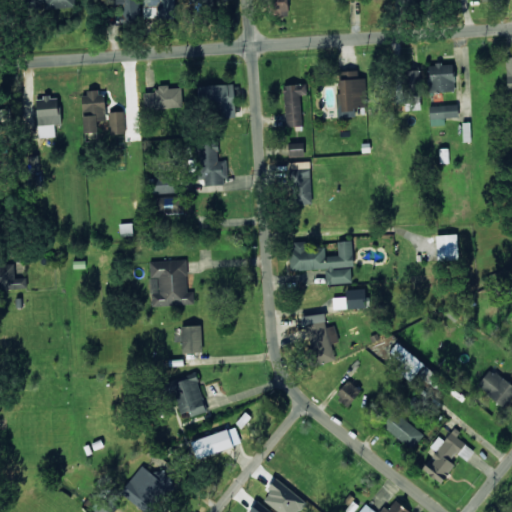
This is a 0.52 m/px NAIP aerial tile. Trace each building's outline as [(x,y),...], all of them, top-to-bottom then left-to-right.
[(44,0),(44,9),(75,7),(74,0),(44,0)] [(287,0),(270,0),(270,16),(288,15),(287,0)] [(429,92),(455,91),(454,63),(428,64),(429,92)] [(421,109),(420,69),(405,70),(405,99),(409,99),(410,109),(421,109)] [(338,117),(355,116),(354,108),(367,107),(365,78),(358,78),(358,70),(339,71),(341,92),(336,93),(338,117)] [(198,85),(198,106),(210,106),(211,118),(235,117),(234,84),(198,85)] [(286,126),(302,126),(301,84),(284,85),(286,126)] [(145,92),(145,109),(182,107),(182,86),(158,86),(158,92),(145,92)] [(98,141),(97,121),(106,120),(105,91),(87,91),(87,96),(83,96),(84,141),(98,141)] [(61,124),(60,96),(37,97),(39,137),(55,137),(55,125),(61,124)] [(458,117),(458,105),(430,105),(430,126),(445,125),(444,117),(458,117)] [(109,134),(125,134),(125,111),(108,112),(109,134)] [(226,160),(219,160),(218,141),(198,142),(201,185),(227,184),(226,160)] [(289,157),(304,156),(304,143),(289,143),(289,157)] [(312,204),(310,162),(290,162),(292,204),(312,204)] [(173,193),(173,178),(155,178),(155,193),(173,193)] [(182,196),(156,197),(157,214),(183,213),(182,196)] [(121,235),(133,235),(132,223),(120,224),(121,235)] [(458,259),(457,234),(436,235),(437,260),(458,259)] [(325,269),(326,284),(352,282),(351,267),(353,267),(352,240),(339,241),(339,255),(325,256),(325,247),(308,248),(308,241),(291,242),(292,270),(325,269)] [(149,261),(150,278),(158,278),(159,287),(151,287),(152,306),(195,305),(194,291),(188,292),(187,260),(149,261)] [(0,289),(27,288),(26,278),(15,278),(15,264),(0,264),(0,289)] [(366,288),(346,290),(346,297),(333,297),(333,309),(366,307),(366,288)] [(336,360),(332,343),(339,341),(335,325),(327,327),(324,312),(297,318),(299,327),(306,325),(315,365),(336,360)] [(181,326),(182,353),(202,352),(201,325),(181,326)] [(402,363),(396,370),(411,382),(416,375),(428,384),(437,373),(397,343),(389,353),(402,363)] [(505,407),(511,396),(511,384),(490,368),(476,387),(505,407)] [(171,382),(180,414),(189,411),(190,416),(206,412),(197,375),(171,382)] [(361,390),(348,380),(335,395),(348,407),(361,390)] [(412,449),(424,435),(391,408),(379,423),(412,449)] [(197,459),(234,446),(227,429),(191,442),(197,459)] [(475,450),(452,431),(443,441),(438,437),(431,446),(436,451),(422,468),(439,482),(460,456),(466,461),(475,450)] [(120,493),(144,511),(147,511),(173,480),(159,468),(154,474),(142,465),(120,493)] [(409,511),(393,500),(383,511),(376,511),(365,503),(358,511),(409,511)]
